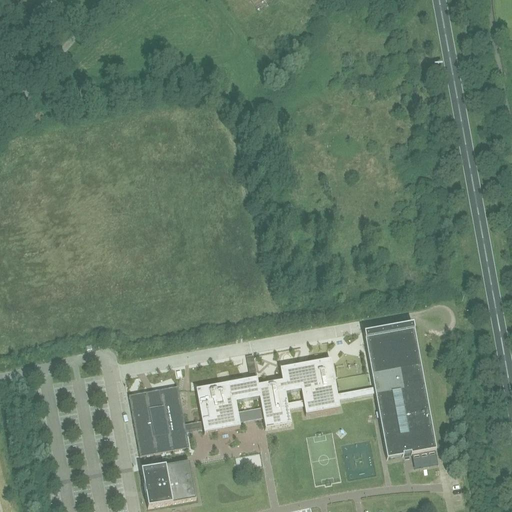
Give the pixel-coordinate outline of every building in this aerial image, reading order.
[(261,213),(250,215),(255,244),(267,242),(261,213)] [(174,261),(174,260),(102,273),(90,275),(77,277),(83,313),(180,295),(180,294),(192,291),(195,291),(201,321),(244,313),(228,227),(185,235),(189,258),(186,259),(174,261)] [(258,387),(256,380),(196,392),(201,424),(198,424),(185,427),(178,389),(128,398),(140,459),(184,451),(189,450),(186,433),(200,430),(203,430),(204,436),(240,429),(238,420),(262,416),(265,431),(291,427),(288,411),(304,408),(305,417),(339,411),(338,402),(374,395),(386,461),(388,461),(387,459),(402,456),(402,458),(412,456),(435,452),(436,452),(413,326),(363,335),(364,341),(373,389),(337,396),(330,362),(280,371),(282,383),(258,387)] [(252,358),(247,359),(250,378),(256,377),(253,357),(252,358)] [(141,473),(147,510),(196,502),(189,464),(141,473)]
